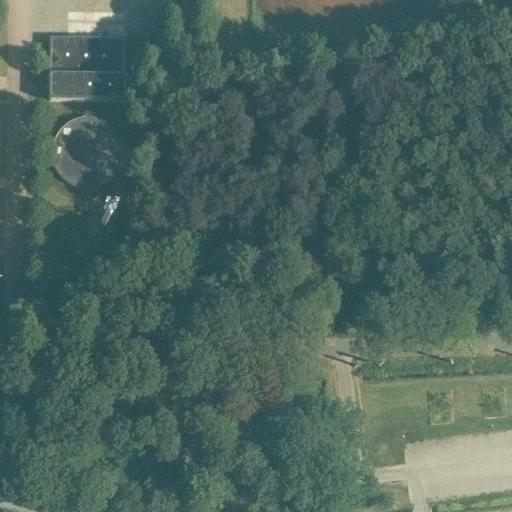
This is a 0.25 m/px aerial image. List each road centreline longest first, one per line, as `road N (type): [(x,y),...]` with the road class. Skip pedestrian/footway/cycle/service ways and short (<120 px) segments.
road 1 (unclassified): [(16,362),(511,346)]
road 2 (residential): [(16,362),(18,0)]
